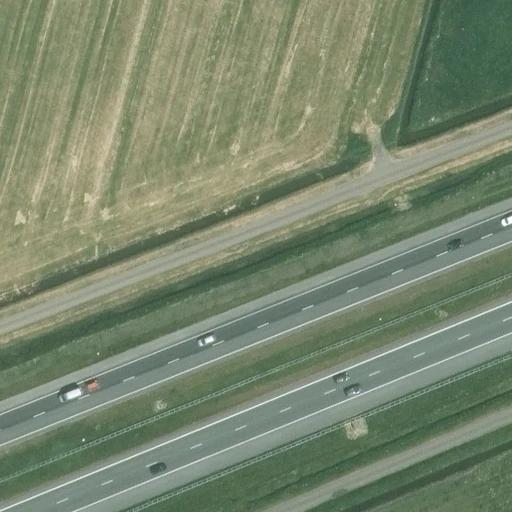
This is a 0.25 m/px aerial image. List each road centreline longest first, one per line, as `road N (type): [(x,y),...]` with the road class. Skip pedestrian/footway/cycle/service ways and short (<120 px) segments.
road 1 (motorway): [(511,226),(0,430)]
road 2 (unclassified): [(0,324),(511,126)]
road 3 (motorway): [(35,511),(511,317)]
road 4 (unclassified): [(271,511),(511,410)]
